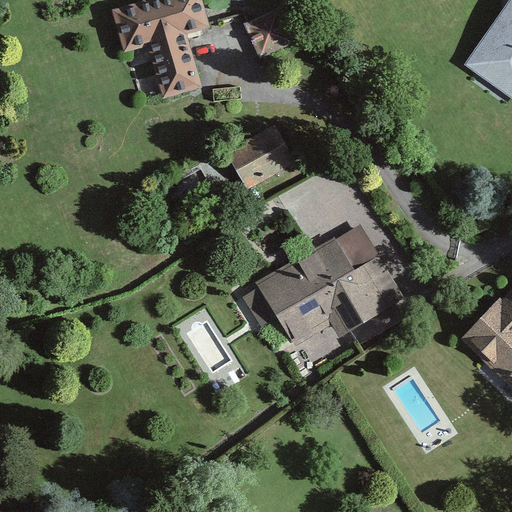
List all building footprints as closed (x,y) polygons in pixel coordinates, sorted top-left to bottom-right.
[(205,0),(156,0),(114,12),(126,56),(150,49),(165,101),(205,90),(190,37),(214,31),(205,0)] [(511,2),(466,69),(511,100),(511,2)] [(280,12),(244,28),(259,63),(295,47),(280,12)] [(275,126),(228,154),(251,192),(298,164),(275,126)] [(337,240),(243,298),(264,331),(281,321),(298,347),(334,324),(343,338),(405,300),(380,260),(358,274),(337,240)] [(511,291),(465,340),(511,385),(511,291)]
